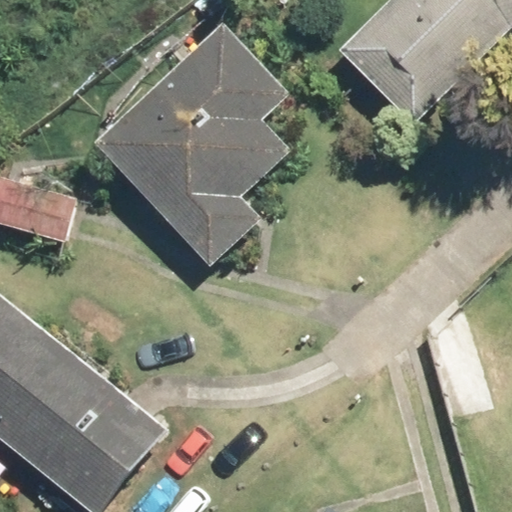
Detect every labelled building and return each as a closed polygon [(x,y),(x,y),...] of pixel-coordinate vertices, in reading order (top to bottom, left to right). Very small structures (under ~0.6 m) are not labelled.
[(511,0),(394,0),(346,32),(414,136),(511,71),(511,0)] [(236,18),(107,135),(227,266),(269,228),(246,203),(300,154),(275,126),(308,96),(236,18)] [(78,203),(8,180),(0,204),(0,223),(65,244),(78,203)] [(117,511),(181,431),(0,289),(0,474),(48,511),(117,511)] [(360,511),(344,499),(334,511),(360,511)]
